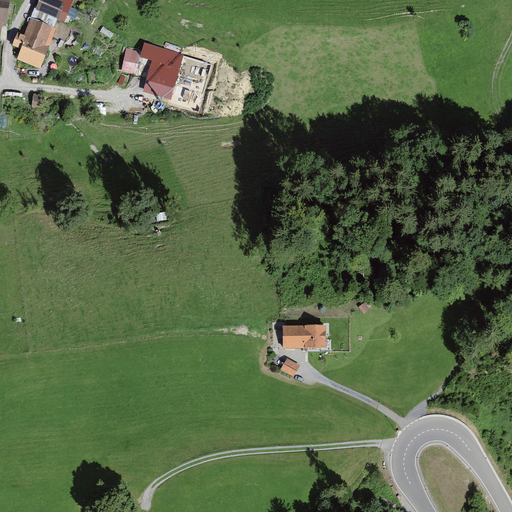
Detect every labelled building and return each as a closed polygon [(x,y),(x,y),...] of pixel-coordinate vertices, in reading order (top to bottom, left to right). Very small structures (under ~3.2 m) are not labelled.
[(0,0),(0,39),(2,26),(6,27),(9,0),(0,0)] [(39,0),(35,10),(64,22),(66,17),(75,20),(79,11),(71,7),(73,0),(39,0)] [(56,29),(30,19),(24,35),(17,32),(12,45),(21,48),(16,59),(40,69),(56,29)] [(141,52),(126,49),(121,72),(134,74),(135,69),(137,69),(141,52)] [(153,57),(143,91),(171,99),(181,65),(153,57)] [(327,329),(283,330),(283,353),(327,352),(327,329)] [(290,360),(285,370),(298,377),(303,367),(290,360)]
